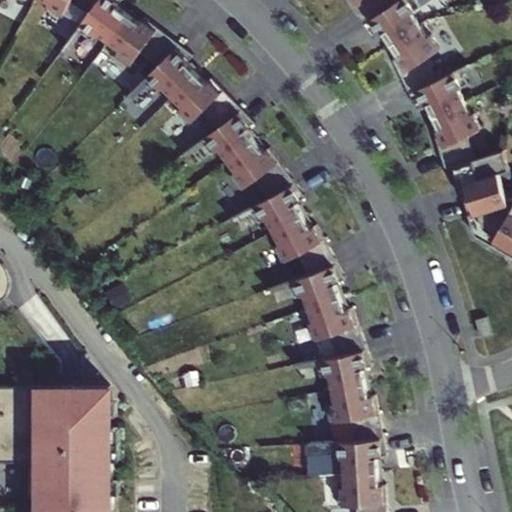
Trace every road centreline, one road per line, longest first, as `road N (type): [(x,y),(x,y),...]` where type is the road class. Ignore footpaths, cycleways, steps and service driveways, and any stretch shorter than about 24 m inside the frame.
road 1 (residential): [(449,386),(410,254),(354,140),(320,89),(237,0)]
road 2 (residential): [(476,511),(449,386)]
